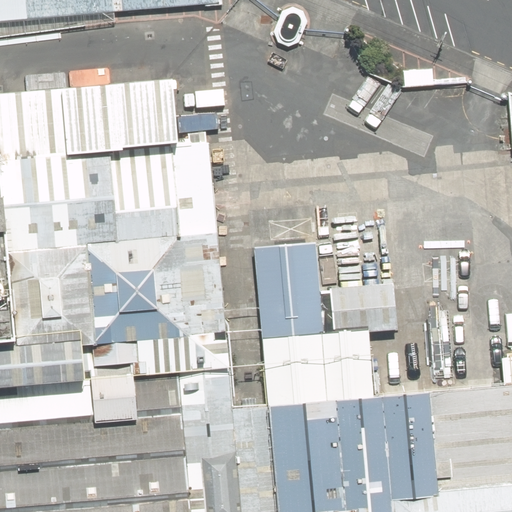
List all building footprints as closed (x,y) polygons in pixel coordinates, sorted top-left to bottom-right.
[(0,0),(0,21),(220,4),(219,0),(0,0)] [(302,10),(293,7),(282,11),(274,32),(278,43),(288,47),(298,42),(307,22),(302,10)] [(456,69),(399,71),(399,92),(456,91),(456,69)] [(0,387),(89,379),(93,423),(135,419),(132,376),(178,371),(197,369),(193,334),(224,331),(207,133),(188,134),(188,138),(183,139),(184,142),(177,142),(172,79),(0,94),(0,387)] [(511,511),(511,356),(501,358),(503,385),(441,390),(439,356),(406,357),(407,362),(370,365),(367,332),(396,330),(391,282),(327,288),(328,290),(319,291),(314,242),(252,248),(267,403),(276,511),(511,511)] [(178,371),(190,511),(239,511),(231,407),(224,331),(193,334),(197,369),(178,371)] [(0,511),(190,511),(178,371),(132,376),(135,419),(93,423),(89,379),(0,387),(0,511)] [(231,407),(239,511),(276,511),(267,403),(231,407)]
